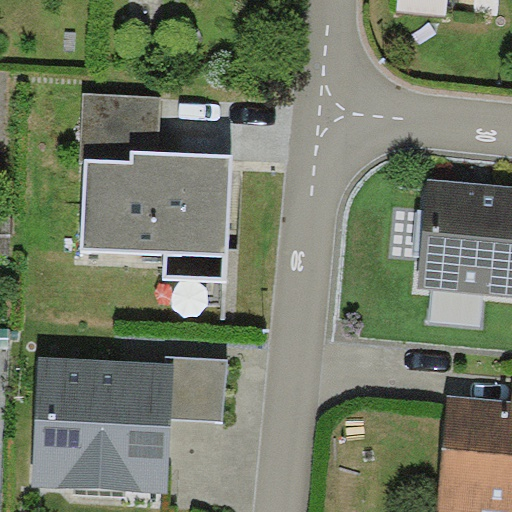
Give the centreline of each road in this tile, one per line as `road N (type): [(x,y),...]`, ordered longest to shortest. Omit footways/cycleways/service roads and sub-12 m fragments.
road 1 (residential): [(279,511),(325,109)]
road 2 (residential): [(325,109),(511,127)]
